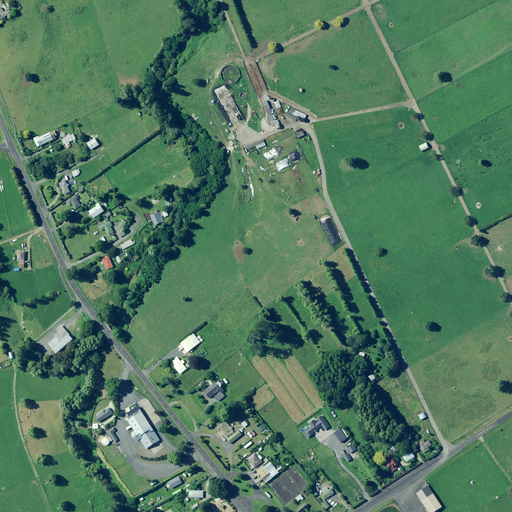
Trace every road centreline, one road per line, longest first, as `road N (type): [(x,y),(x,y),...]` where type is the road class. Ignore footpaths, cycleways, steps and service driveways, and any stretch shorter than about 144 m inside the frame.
road 1 (tertiary): [(250,511),(80,296),(12,146)]
road 2 (unclassified): [(511,412),(358,511)]
